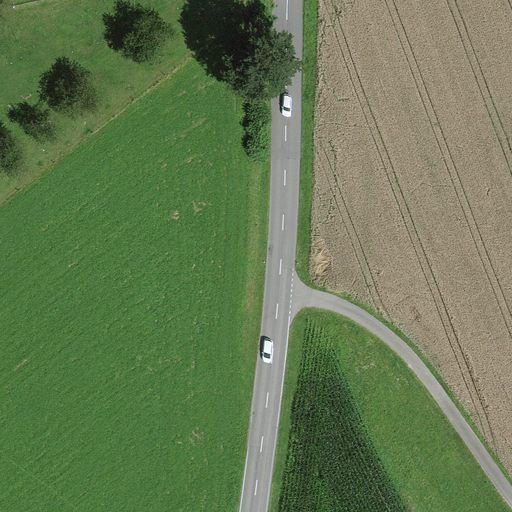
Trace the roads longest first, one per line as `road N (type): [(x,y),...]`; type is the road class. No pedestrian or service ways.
road 1 (tertiary): [(288,0),(274,367),(254,511)]
road 2 (track): [(511,498),(419,368),(383,333),(347,310),(278,293)]
